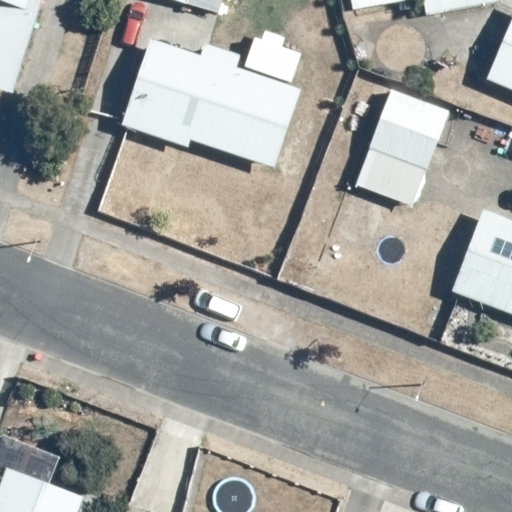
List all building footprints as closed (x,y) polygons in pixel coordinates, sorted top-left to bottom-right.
[(0,0),(0,87),(18,93),(46,0),(0,0)] [(161,0),(219,14),(222,0),(161,0)] [(355,0),(357,10),(413,0),(355,0)] [(502,0),(427,0),(430,15),(503,3),(502,0)] [(511,30),(492,78),(511,86),(511,30)] [(206,57),(155,40),(127,125),(131,126),(192,146),(194,140),(280,168),(306,90),(240,68),(244,56),(210,45),(206,57)] [(448,113),(389,90),(366,149),(425,173),(448,113)] [(511,130),(506,128),(495,155),(511,161),(511,130)] [(511,217),(489,209),(457,290),(511,311),(511,217)] [(0,511),(82,511),(88,496),(13,468),(0,501),(0,511)]
